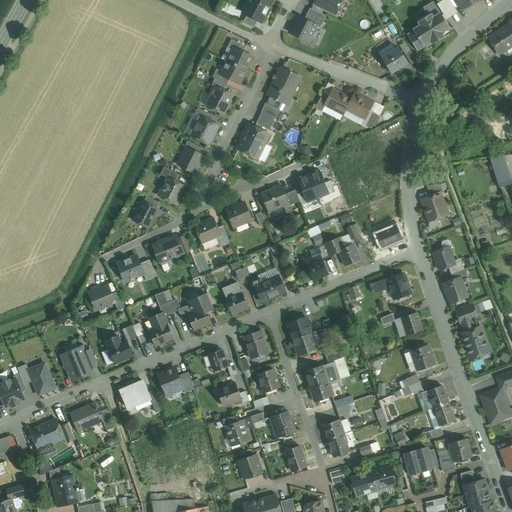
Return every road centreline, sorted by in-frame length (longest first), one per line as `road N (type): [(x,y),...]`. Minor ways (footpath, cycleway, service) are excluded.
road 1 (residential): [(108,256),(190,215),(271,43)]
road 2 (residential): [(14,419),(271,314)]
road 3 (residential): [(511,511),(418,253)]
road 4 (residential): [(271,314),(324,468)]
road 5 (residential): [(271,314),(418,253)]
road 6 (residential): [(271,43),(417,100)]
road 7 (residential): [(418,253),(408,209),(417,100)]
road 8 (residential): [(417,100),(508,0)]
